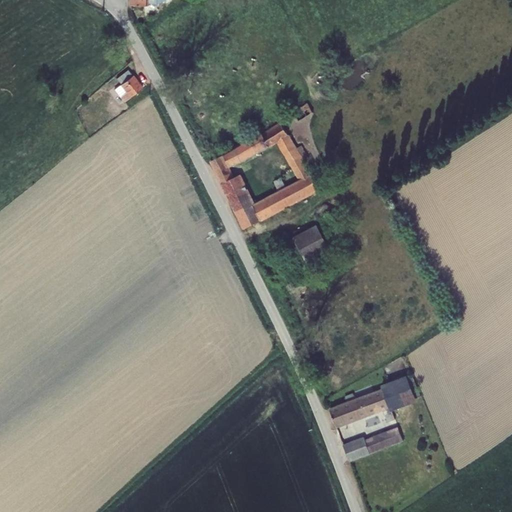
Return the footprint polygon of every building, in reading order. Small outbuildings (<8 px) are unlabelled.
[(132,0),(132,5),(141,6),(141,9),(148,9),(149,5),(158,5),(165,0),(132,0)] [(125,101),(143,88),(133,75),(133,76),(128,70),(117,79),(121,84),(115,89),(120,97),(121,96),(125,101)] [(318,189),(281,123),(262,133),(262,131),(223,154),(224,155),(211,161),(217,173),(229,166),(277,141),(298,180),(255,204),(240,174),(234,177),(222,183),(244,229),(318,189)] [(229,166),(217,173),(222,183),(234,177),(229,166)] [(327,244),(317,226),(283,244),(293,262),(327,244)] [(421,396),(413,377),(407,379),(416,399),(421,396)] [(391,408),(415,399),(407,379),(383,388),(383,389),(356,400),(354,394),(345,398),(347,403),(330,409),(337,427),(384,409),(389,422),(395,419),(391,408)] [(350,461),(404,440),(398,428),(366,440),(365,437),(344,445),(350,461)]
